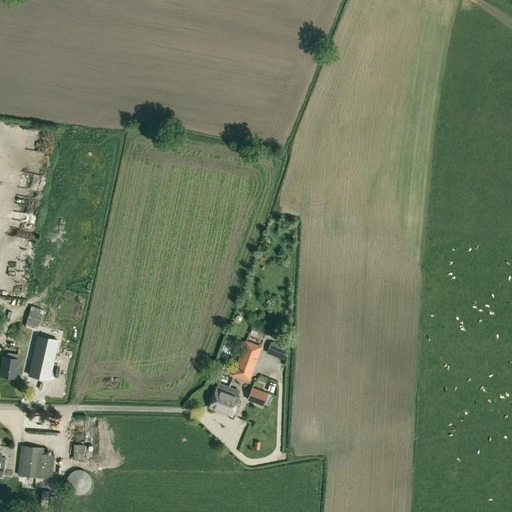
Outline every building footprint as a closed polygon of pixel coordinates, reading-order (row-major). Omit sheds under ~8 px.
[(38,336),(29,375),(46,379),(49,380),(58,341),(55,340),(38,336)] [(235,369),(250,375),(261,346),(246,340),(235,369)] [(7,357),(3,356),(0,375),(15,377),(18,358),(17,358),(17,354),(7,352),(7,357)] [(209,407),(231,415),(239,395),(216,387),(209,407)] [(267,393),(251,387),(247,399),(263,405),(267,393)] [(43,447),(22,445),(19,475),(51,479),(54,455),(42,453),(43,447)] [(93,485),(92,483),(92,480),(90,478),(88,475),(87,474),(83,472),(80,471),(78,471),(75,472),(73,473),(70,474),(68,476),(67,478),(65,481),(65,483),(65,486),(65,488),(66,491),(67,493),(69,496),(72,497),(74,498),(77,499),(79,499),(81,499),(84,498),(87,497),(89,495),(90,493),(91,491),(92,488),(93,485)]
